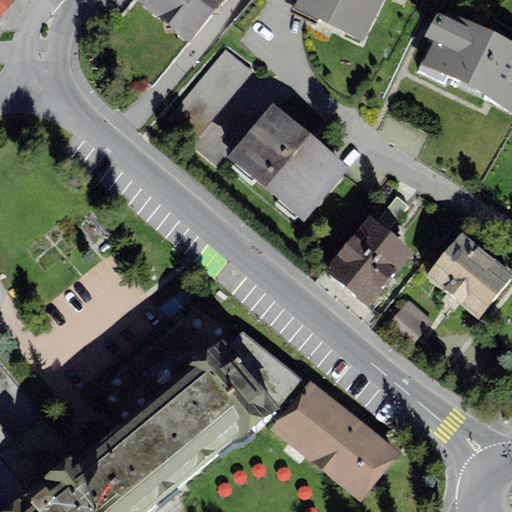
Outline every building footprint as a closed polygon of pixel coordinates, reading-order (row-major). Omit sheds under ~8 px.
[(0,0),(0,19),(16,0),(0,0)] [(138,0),(190,43),(225,1),(224,0),(138,0)] [(297,0),(293,8),(363,42),(383,0),(297,0)] [(433,40),(422,66),(511,111),(511,42),(445,11),(443,16),(437,13),(425,37),(433,40)] [(253,73),(226,50),(166,122),(194,144),(253,73)] [(272,103),(227,156),(305,220),(350,167),(272,103)] [(325,270),(370,307),(414,253),(369,216),(325,270)] [(511,272),(462,232),(426,277),(478,319),(511,277),(511,272)] [(433,321),(410,301),(386,328),(409,348),(433,321)] [(176,491),(269,413),(278,420),(271,429),(362,501),(400,453),(311,381),(307,385),(243,336),(216,358),(208,348),(78,459),(42,417),(14,441),(1,424),(0,424),(0,511),(177,511),(185,505),(176,491)]
